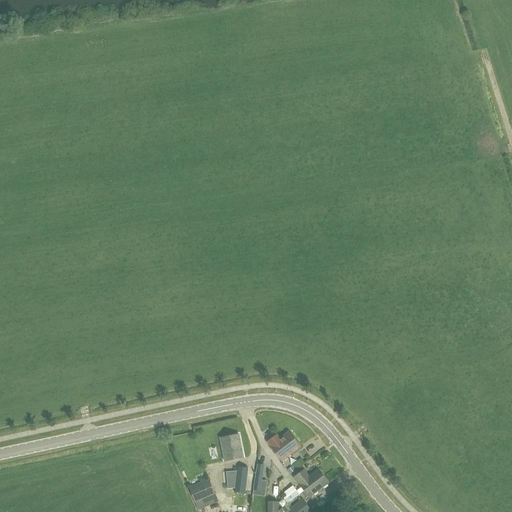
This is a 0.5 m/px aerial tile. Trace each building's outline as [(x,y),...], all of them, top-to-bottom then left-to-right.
[(280,438),(274,442),(272,438),(267,442),(276,454),(295,439),(289,431),(280,438)] [(225,461),(243,458),(239,434),(220,438),(225,461)] [(300,447),(295,439),(276,454),(275,454),(281,462),(300,447)] [(221,465),(221,473),(234,474),(234,466),(221,465)] [(237,467),(235,484),(234,492),(245,493),(249,468),(237,467)] [(300,490),(302,492),(304,491),(323,476),(318,469),(309,477),(308,477),(303,470),(294,478),(299,484),(302,488),(300,490)] [(260,491),(263,473),(256,472),(253,490),(260,491)] [(304,491),(302,492),(305,496),(307,495),(309,498),(328,483),(323,476),(304,491)] [(209,479),(207,480),(189,487),(195,502),(215,493),(209,479)] [(284,492),(286,495),(283,498),(287,504),(299,494),(293,485),(284,492)] [(309,511),(311,510),(302,499),(289,509),(291,511),(309,511)] [(267,511),(278,511),(279,501),(268,501),(267,511)]
